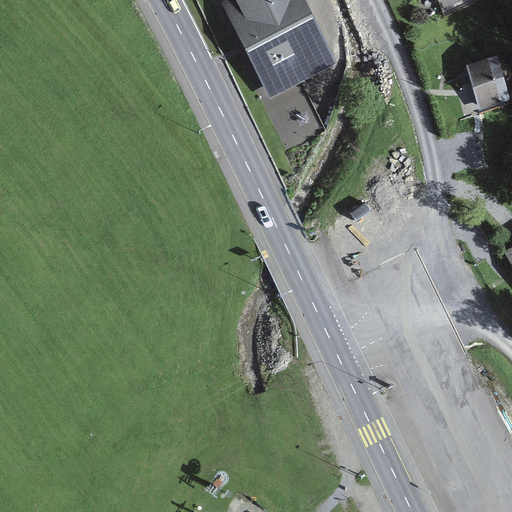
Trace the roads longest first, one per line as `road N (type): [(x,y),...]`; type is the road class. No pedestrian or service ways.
road 1 (secondary): [(162,0),(335,348)]
road 2 (residential): [(409,314),(438,266),(444,231),(406,70),(377,0)]
road 3 (secondary): [(335,348),(411,511)]
